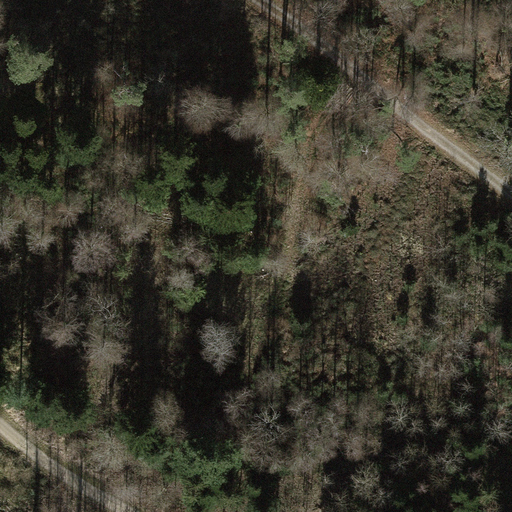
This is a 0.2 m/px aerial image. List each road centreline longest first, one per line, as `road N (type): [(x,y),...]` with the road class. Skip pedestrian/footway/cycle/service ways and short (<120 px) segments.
road 1 (track): [(511,191),(266,0)]
road 2 (track): [(0,415),(37,450),(134,511)]
